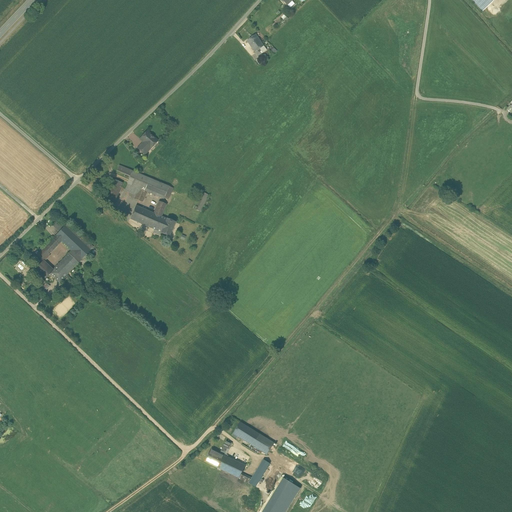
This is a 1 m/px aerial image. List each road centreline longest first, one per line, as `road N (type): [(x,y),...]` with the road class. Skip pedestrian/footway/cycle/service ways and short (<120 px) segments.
road 1 (track): [(214,425),(399,209),(408,215)]
road 2 (unclassified): [(0,274),(178,444),(193,446),(214,425)]
road 3 (unclassified): [(260,0),(77,180)]
road 4 (unclassified): [(429,0),(415,97),(504,111)]
